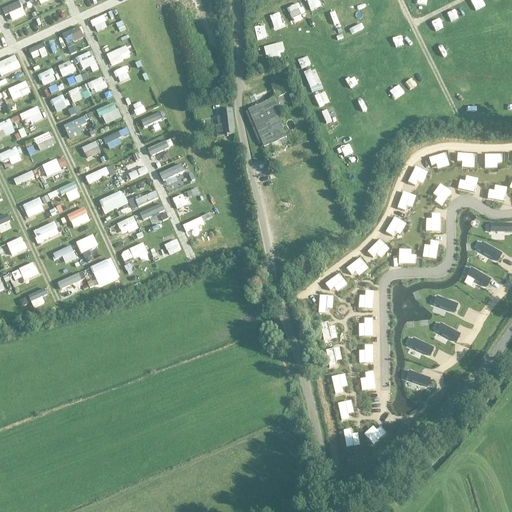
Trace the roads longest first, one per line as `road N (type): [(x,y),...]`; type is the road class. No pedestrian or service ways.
road 1 (unclassified): [(334,511),(244,145),(235,0)]
road 2 (unclassified): [(338,511),(430,426),(511,327)]
